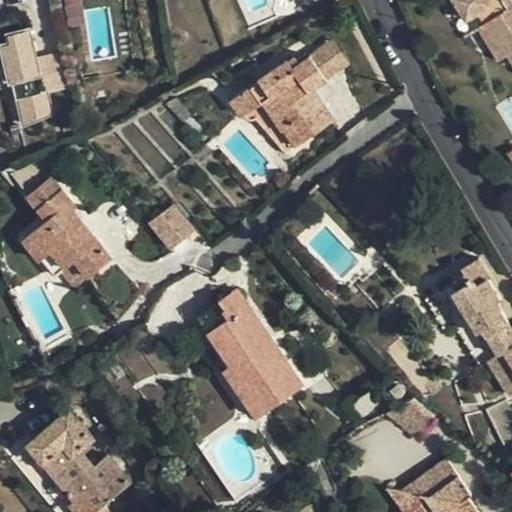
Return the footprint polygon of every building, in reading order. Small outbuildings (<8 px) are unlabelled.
[(459,0),(470,18),(479,12),(485,23),(480,26),(500,59),(509,54),(511,59),(511,6),(508,0),(459,0)] [(69,79),(61,45),(37,51),(29,17),(0,23),(0,39),(9,78),(11,77),(21,123),(50,109),(45,85),(69,79)] [(293,54),(287,59),(292,67),(299,62),(293,54)] [(307,88),(311,86),(325,77),(310,55),(299,62),(292,67),(287,59),(260,76),(260,78),(232,97),(244,115),(247,118),(251,118),(255,118),(283,152),(333,119),(317,95),(314,97),(307,88)] [(317,95),(311,86),(307,88),(314,97),(317,95)] [(201,139),(208,133),(177,97),(171,104),(201,139)] [(28,193),(38,206),(59,188),(49,176),(28,193)] [(110,257),(93,236),(85,242),(74,228),(82,222),(71,210),(74,207),(59,188),(38,206),(46,217),(22,237),(40,258),(42,257),(55,273),(74,259),(88,275),(110,257)] [(197,230),(176,204),(152,224),(173,249),(197,230)] [(93,236),(82,222),(74,228),(85,242),(93,236)] [(456,289),(471,314),(481,328),(489,325),(493,332),(504,348),(490,357),(511,391),(511,322),(503,308),(506,306),(501,299),(502,298),(489,276),(490,272),(480,256),(463,266),(471,279),(456,289)] [(466,317),(471,314),(456,289),(449,293),(466,317)] [(299,386),(234,290),(197,313),(231,362),(222,369),(255,416),(299,386)] [(507,296),(502,298),(501,299),(506,306),(511,303),(507,296)] [(484,337),(493,332),(489,325),(481,328),(480,330),(484,337)] [(424,402),(416,396),(405,402),(396,406),(387,411),(386,412),(416,436),(437,412),(424,402)] [(82,449),(94,439),(95,438),(71,407),(39,432),(46,440),(41,443),(49,454),(43,458),(75,497),(72,499),(81,511),(94,511),(132,481),(110,454),(95,465),(88,456),(82,449)] [(29,440),(43,458),(49,454),(41,443),(46,440),(39,432),(29,440)] [(99,446),(94,439),(82,449),(88,456),(99,446)] [(447,456),(402,487),(419,511),(479,511),(481,511),(469,495),(472,492),(447,456)] [(419,511),(402,487),(386,485),(404,511),(419,511)] [(296,511),(326,511),(321,500),(296,511)]
